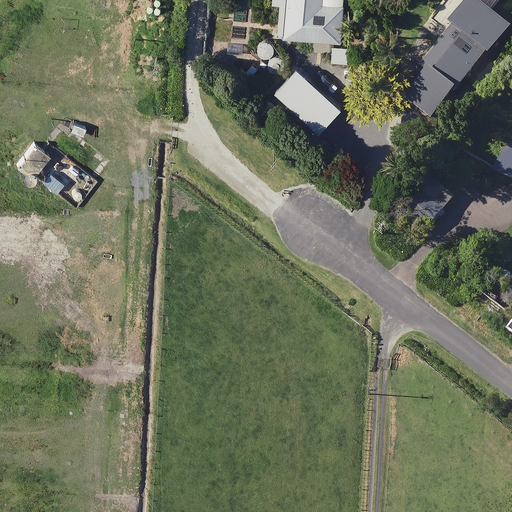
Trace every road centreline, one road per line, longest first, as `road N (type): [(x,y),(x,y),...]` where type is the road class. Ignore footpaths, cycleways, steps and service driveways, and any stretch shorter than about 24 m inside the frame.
road 1 (unknown): [(309,221),(202,135),(192,80),(196,0)]
road 2 (residential): [(309,221),(511,383)]
